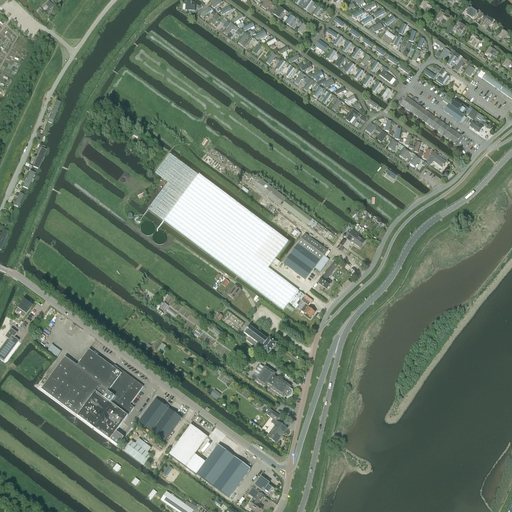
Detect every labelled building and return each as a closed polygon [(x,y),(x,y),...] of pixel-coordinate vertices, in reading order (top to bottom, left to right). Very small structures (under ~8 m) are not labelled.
[(185,11),(195,12),(195,4),(191,4),(191,0),(187,0),(186,0),(186,4),(185,4),(185,11)] [(213,9),(222,2),(220,0),(219,0),(211,6),(213,9)] [(266,10),(272,3),(267,0),(266,0),(261,7),(266,10)] [(310,6),(309,6),(312,3),(309,1),(303,9),(306,11),(308,7),(309,8),(310,6)] [(429,9),(431,6),(429,5),(424,1),(419,8),(424,11),(427,8),(429,9)] [(46,6),(42,9),(46,12),(43,15),(45,17),(54,6),(55,5),(53,3),(52,4),(49,2),(46,6)] [(353,3),(344,8),(346,11),(355,7),(353,3)] [(376,6),(374,3),(364,9),(366,12),(376,6)] [(284,10),(279,7),(273,14),(278,18),(284,10)] [(319,7),(313,15),(318,18),(324,11),(319,7)] [(470,18),(474,11),(469,8),(470,7),(469,7),(467,9),(468,10),(465,14),(470,18)] [(208,8),(200,15),(202,18),(211,12),(208,8)] [(384,10),(374,15),(376,18),(378,17),(378,18),(380,17),(380,16),(385,13),(384,10)] [(447,22),(449,19),(440,13),(436,19),(441,23),(443,19),(447,22)] [(214,26),(220,18),(217,15),(210,23),(214,26)] [(243,18),(241,15),(233,20),(235,23),(243,18)] [(291,15),(285,23),(290,27),(296,19),(291,15)] [(386,23),(388,26),(397,20),(395,17),(386,23)] [(481,26),(486,29),(491,23),(492,23),(493,21),(488,17),(487,18),(486,17),(484,21),(485,21),(481,26)] [(375,33),(383,29),(380,23),(372,28),(375,33)] [(460,32),(463,34),(467,28),(459,23),(453,31),(458,35),(460,32)] [(231,24),(224,33),(227,36),(235,27),(231,24)] [(302,36),(308,28),(303,24),(297,32),(302,36)] [(503,41),(507,34),(502,31),(498,37),(503,41)] [(238,43),(241,46),(249,37),(245,34),(238,43)] [(482,41),(478,39),(473,36),(469,42),(473,46),(475,43),(479,45),(482,41)] [(315,47),(323,53),(328,47),(319,40),(315,47)] [(441,50),(442,49),(443,50),(445,47),(436,40),(434,43),(440,47),(439,48),(441,50)] [(259,45),(253,53),(256,55),(262,47),(259,45)] [(491,58),(495,51),(490,48),(486,55),(491,58)] [(445,49),(440,57),(445,60),(450,53),(445,49)] [(276,59),(275,58),(277,56),(273,54),(266,63),(270,66),(273,61),(274,61),(276,59)] [(300,59),(298,55),(288,61),(290,64),(300,59)] [(364,66),(370,58),(367,55),(361,63),(364,66)] [(448,62),(453,66),(459,58),(453,55),(448,62)] [(341,57),(335,66),(338,68),(345,59),(341,57)] [(507,70),(511,63),(507,60),(502,66),(507,70)] [(283,61),(276,69),(279,71),(286,63),(283,61)] [(461,61),(454,70),(457,72),(464,64),(461,61)] [(311,67),(309,63),(300,69),(302,72),(311,67)] [(410,71),(401,65),(399,68),(408,75),(410,71)] [(464,73),(469,77),(474,70),(469,66),(464,73)] [(294,70),(291,68),(286,75),(289,77),(294,70)] [(432,77),(434,78),(436,75),(427,69),(425,73),(430,76),(428,78),(431,80),(432,77)] [(393,79),(383,71),(379,75),(389,83),(393,79)] [(294,83),(297,86),(305,76),(301,73),(294,83)] [(447,82),(438,75),(435,79),(444,85),(447,82)] [(310,80),(303,89),(307,92),(313,83),(310,80)] [(334,85),(332,80),(323,84),(326,89),(334,85)] [(313,96),(316,98),(322,89),(319,87),(313,96)] [(381,98),(384,101),(391,91),(387,89),(381,98)] [(357,102),(354,96),(346,100),(349,106),(357,102)] [(401,105),(455,144),(461,136),(406,97),(401,105)] [(454,103),(456,100),(454,98),(451,101),(449,104),(460,112),(462,109),(454,103)] [(332,110),(335,112),(342,103),(338,100),(332,110)] [(378,106),(369,100),(367,103),(375,109),(378,106)] [(61,104),(56,102),(48,124),(52,125),(61,104)] [(460,123),(464,116),(448,105),(443,111),(460,123)] [(353,110),(346,119),(350,122),(357,113),(353,110)] [(479,125),(484,118),(479,114),(472,110),(467,117),(473,121),(469,127),(479,134),(483,128),(479,125)] [(366,131),(370,135),(376,128),(371,124),(366,131)] [(382,132),(376,140),(381,143),(387,136),(382,132)] [(387,148),(392,151),(398,144),(393,140),(387,148)] [(45,151),(40,149),(33,168),(38,170),(45,151)] [(409,153),(404,149),(399,156),(404,160),(409,153)] [(429,159),(426,164),(430,166),(433,162),(439,166),(441,168),(441,167),(442,168),(443,166),(444,166),(444,165),(446,163),(445,163),(446,162),(432,152),(429,159)] [(298,299),(296,298),(300,293),(298,291),(268,269),(253,257),(273,230),(235,202),(170,154),(155,173),(168,182),(148,209),(238,276),(283,311),(289,303),(293,306),(298,299)] [(415,168),(421,160),(415,156),(409,164),(415,168)] [(393,182),(395,179),(397,177),(387,169),(384,173),(387,175),(386,177),(393,182)] [(35,175),(30,172),(22,188),(27,190),(35,175)] [(260,179),(254,187),(279,206),(281,204),(285,198),(260,179)] [(24,196),(19,194),(13,207),(18,209),(24,196)] [(282,205),(282,206),(307,225),(312,219),(287,199),(282,205)] [(0,238),(0,251),(2,252),(9,233),(3,230),(0,238)] [(278,266),(280,263),(275,259),(288,242),(273,230),(253,257),(268,269),(273,263),(278,266)] [(295,230),(291,235),(297,239),(301,234),(295,230)] [(350,243),(351,242),(360,248),(364,242),(358,238),(359,236),(352,231),(346,240),(350,243)] [(320,273),(329,260),(324,256),(327,251),(305,235),(298,245),(320,261),(314,268),(320,273)] [(298,245),(283,264),(306,280),(314,268),(320,261),(298,245)] [(332,260),(322,274),(332,281),(342,267),(332,260)] [(318,284),(327,290),(331,283),(323,277),(318,284)] [(235,286),(228,295),(234,300),(241,291),(235,286)] [(293,306),(292,307),(296,309),(301,302),(301,301),(304,296),(300,293),(296,298),(298,299),(293,306)] [(313,302),(305,296),(301,301),(308,307),(313,302)] [(23,319),(32,307),(28,305),(29,304),(27,302),(26,303),(23,301),(14,313),(23,319)] [(311,319),(315,313),(313,312),(315,310),(311,307),(309,309),(305,306),(301,311),(311,319)] [(218,313),(214,318),(219,321),(223,316),(218,313)] [(246,331),(244,334),(249,337),(246,341),(247,342),(255,347),(260,351),(261,350),(268,340),(250,327),(248,329),(246,328),(245,330),(246,331)] [(17,334),(16,334),(12,331),(10,330),(9,331),(4,338),(7,340),(0,349),(0,359),(4,362),(19,342),(14,338),(17,334)] [(268,340),(261,350),(268,355),(277,344),(270,338),(268,340)] [(162,343),(157,351),(160,353),(165,345),(162,343)] [(134,408),(130,405),(143,387),(115,366),(113,368),(89,350),(77,366),(65,357),(41,390),(118,446),(124,438),(116,432),(134,408)] [(265,368),(260,365),(251,378),(256,381),(255,382),(266,389),(267,386),(271,388),(270,389),(283,398),(284,397),(287,399),(290,398),(292,396),(294,393),(293,390),(290,388),(291,387),(278,378),(277,379),(274,377),(275,374),(265,367),(265,368)] [(214,391),(211,396),(217,401),(221,396),(214,391)] [(169,409),(168,408),(156,400),(139,423),(152,433),(169,409)] [(169,409),(152,433),(165,442),(182,419),(169,409)] [(270,410),(267,415),(270,417),(273,420),(276,422),(279,417),(274,413),(270,410)] [(275,426),(267,437),(276,444),(278,441),(287,429),(278,423),(277,423),(276,422),(273,420),(271,423),(275,426)] [(127,439),(129,435),(137,425),(134,424),(125,437),(127,439)] [(191,426),(169,455),(186,468),(191,472),(200,459),(195,455),(208,438),(191,426)] [(131,442),(124,451),(129,455),(144,466),(151,457),(147,454),(143,450),(146,446),(139,440),(135,445),(131,442)] [(200,459),(191,472),(196,475),(213,487),(234,458),(218,446),(205,463),(200,459)] [(244,463),(243,464),(234,458),(213,487),(229,499),(251,470),(246,466),(246,465),(244,463)] [(254,486),(253,488),(261,494),(263,492),(267,496),(270,491),(272,492),(273,492),(274,490),(268,485),(269,485),(269,484),(261,477),(254,486)] [(132,484),(136,487),(140,481),(136,478),(132,484)] [(253,488),(248,495),(249,495),(253,498),(259,502),(263,496),(264,496),(261,494),(253,488)] [(161,501),(177,511),(192,511),(193,511),(167,492),(161,501)] [(251,504),(249,508),(254,511),(260,511),(262,510),(262,509),(263,508),(258,505),(260,503),(259,502),(253,498),(252,500),(249,503),(251,504)]
